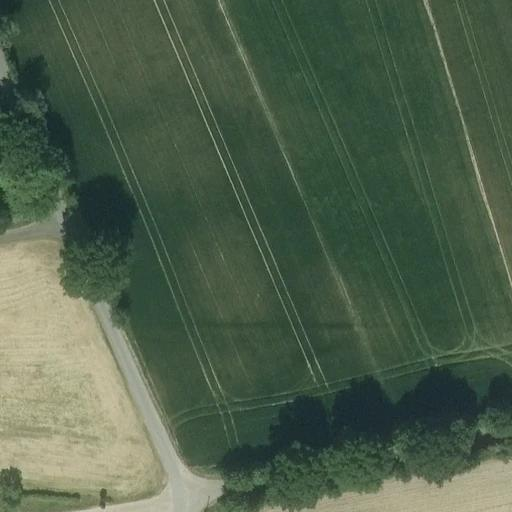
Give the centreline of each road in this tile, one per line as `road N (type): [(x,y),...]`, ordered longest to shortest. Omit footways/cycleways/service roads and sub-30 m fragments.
road 1 (unclassified): [(0,79),(190,497)]
road 2 (unclassified): [(511,429),(190,497)]
